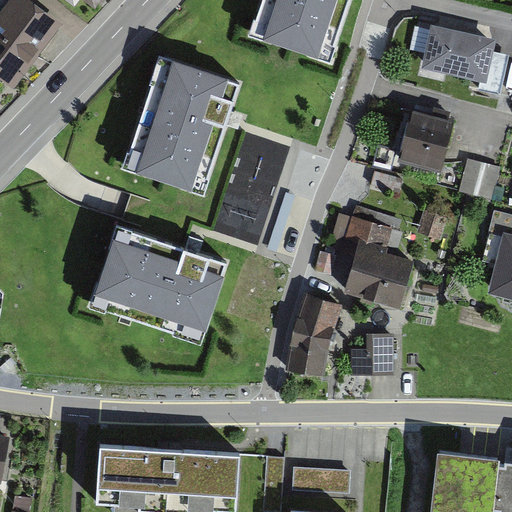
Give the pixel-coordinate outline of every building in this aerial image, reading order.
[(31,0),(11,0),(0,15),(0,77),(8,83),(21,82),(64,23),(31,0)] [(66,0),(74,6),(79,0),(81,0),(93,9),(99,0),(66,0)] [(362,0),(274,0),(265,31),(345,56),(362,0)] [(499,40),(434,26),(425,68),(483,81),(490,82),(497,52),(499,40)] [(504,94),(511,58),(511,55),(497,52),(490,82),(483,81),(482,89),(504,94)] [(244,91),(163,65),(131,163),(212,189),(244,91)] [(434,116),(417,112),(404,159),(443,170),(455,123),(450,122),(452,115),(436,110),(434,116)] [(505,167),(473,159),(465,191),(497,199),(505,167)] [(408,180),(380,172),(377,184),(404,192),(408,180)] [(377,212),(373,223),(350,216),(345,232),(352,234),(346,251),(356,254),(346,290),(404,308),(418,261),(389,253),(391,247),(403,251),(408,233),(402,231),(406,220),(377,212)] [(511,219),(504,217),(489,272),(506,276),(511,252),(511,219)] [(227,278),(128,249),(106,327),(204,356),(227,278)] [(511,252),(506,276),(498,301),(511,305),(511,252)] [(340,257),(325,253),(321,269),(336,273),(340,257)] [(346,306),(310,294),(297,330),(290,373),(328,376),(334,342),(346,306)] [(362,359),(364,380),(399,378),(397,341),(374,342),(374,358),(362,359)] [(0,480),(4,482),(13,436),(0,432),(0,480)] [(243,445),(96,437),(93,505),(112,506),(111,511),(141,511),(142,507),(157,508),(156,511),(188,511),(189,509),(207,510),(206,511),(233,511),(233,510),(239,510),(243,445)] [(287,511),(290,456),(272,455),(270,511),(280,511),(287,511)] [(501,464),(439,456),(432,511),(511,511),(511,465),(508,465),(507,470),(501,470),(501,464)] [(33,511),(36,499),(20,496),(17,511),(33,511)]
